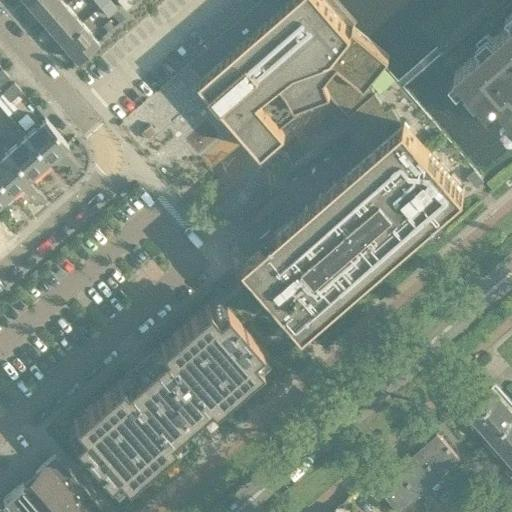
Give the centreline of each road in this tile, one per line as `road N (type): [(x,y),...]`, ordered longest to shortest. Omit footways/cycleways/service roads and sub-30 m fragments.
road 1 (unknown): [(0,420),(12,419),(178,281),(187,251),(162,227),(138,225),(0,338)]
road 2 (tertiary): [(237,511),(511,272)]
road 3 (residential): [(0,278),(104,188),(109,163),(83,111),(0,22)]
